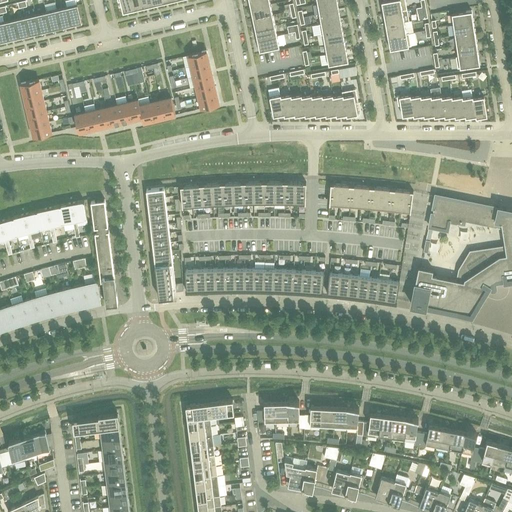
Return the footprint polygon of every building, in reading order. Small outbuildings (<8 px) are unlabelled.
[(133,9),(130,0),(117,0),(118,1),(119,1),(120,1),(123,12),(133,9)] [(143,7),(141,0),(130,0),(133,9),(143,7)] [(336,0),(318,3),(319,13),(339,10),(337,0),(336,0)] [(385,0),(382,1),(384,13),(403,10),(400,0),(385,0)] [(251,8),(253,18),(273,14),(270,3),(251,8)] [(79,9),(68,12),(72,30),(83,27),(79,9)] [(319,13),(321,24),(341,20),(339,10),(319,13)] [(384,13),(386,25),(405,21),(403,10),(384,13)] [(452,13),(453,24),(473,21),(472,10),(452,13)] [(68,12),(58,14),(62,32),(72,30),(68,12)] [(58,14),(48,16),(52,34),(62,32),(58,14)] [(253,18),(255,29),(275,25),(273,14),(253,18)] [(48,16),(37,19),(41,37),(52,34),(48,16)] [(37,19),(26,21),(31,40),(41,37),(37,19)] [(321,24),(323,34),(343,30),(341,20),(321,24)] [(26,21),(16,24),(20,42),(31,40),(26,21)] [(386,25),(388,37),(407,33),(405,21),(386,25)] [(473,21),(453,24),(455,35),(475,32),(473,21)] [(20,42),(16,24),(6,26),(10,44),(20,42)] [(255,29),(257,39),(277,35),(275,25),(255,29)] [(281,35),(288,33),(286,25),(278,28),(281,35)] [(6,26),(0,27),(0,46),(10,44),(6,26)] [(323,34),(325,44),(345,40),(343,30),(323,34)] [(475,32),(455,35),(457,45),(477,42),(475,32)] [(388,37),(390,49),(409,45),(407,33),(388,37)] [(257,39),(260,50),(279,46),(277,35),(257,39)] [(325,44),(327,54),(347,50),(345,40),(325,44)] [(457,45),(458,56),(478,53),(477,42),(457,45)] [(209,61),(207,50),(189,55),(191,65),(209,61)] [(327,54),(329,64),(348,60),(347,50),(327,54)] [(458,56),(460,67),(480,64),(478,53),(458,56)] [(212,71),(209,61),(191,65),(194,76),(212,71)] [(138,71),(132,72),(134,83),(140,82),(138,71)] [(214,82),(212,71),(194,76),(196,86),(214,82)] [(21,83),(23,93),(41,89),(39,78),(21,83)] [(217,92),(214,82),(196,86),(199,97),(217,92)] [(358,102),(357,93),(356,88),(343,91),(347,115),(358,113),(356,102),(358,102)] [(23,93),(26,104),(44,100),(41,89),(23,93)] [(347,115),(343,91),(342,91),(342,94),(333,95),(337,115),(346,114),(347,116),(347,115)] [(219,103),(217,92),(199,97),(201,108),(219,103)] [(285,115),(281,95),(281,93),(269,96),(273,115),(284,113),(284,115),(285,115)] [(295,115),(292,95),(291,93),(281,95),(285,115),(294,113),(295,115)] [(306,115),(302,95),(302,93),(292,95),(295,115),(305,113),(305,115),(306,115)] [(316,115),(312,95),(312,93),(302,95),(306,115),(315,113),(315,115),(316,115)] [(327,115),(323,95),(322,93),(312,95),(316,115),(325,113),(326,115),(327,115)] [(337,115),(333,95),(333,93),(323,95),(327,115),(336,113),(336,115),(337,115)] [(411,95),(411,93),(397,96),(398,105),(401,104),(402,115),(413,114),(414,113),(411,95)] [(421,94),(411,95),(414,113),(413,114),(413,116),(423,114),(424,114),(421,96),(421,94)] [(431,94),(421,96),(424,114),(423,114),(424,116),(434,114),(431,96),(432,96),(431,94)] [(442,94),(432,96),(431,96),(434,114),(434,116),(444,114),(445,114),(442,96),(442,94)] [(442,96),(445,114),(444,114),(445,116),(455,115),(452,97),(452,95),(442,96)] [(462,95),(452,97),(455,115),(455,117),(465,115),(462,97),(463,97),(462,95)] [(473,95),(463,97),(462,97),(465,115),(465,117),(475,115),(476,115),(473,97),(473,95)] [(484,95),(473,97),(476,115),(475,115),(476,117),(487,115),(484,95)] [(165,117),(175,114),(174,108),(171,96),(160,99),(165,117)] [(132,119),(142,116),(138,98),(127,101),(132,119)] [(154,119),(165,117),(160,99),(150,101),(154,119)] [(26,104),(28,114),(46,110),(44,100),(26,104)] [(121,121),(132,119),(127,101),(117,103),(121,121)] [(144,122),(154,119),(150,101),(139,104),(144,122)] [(111,124),(121,121),(117,103),(106,106),(111,124)] [(100,126),(111,124),(106,106),(96,108),(100,126)] [(90,129),(100,126),(96,108),(85,111),(90,129)] [(28,114),(31,125),(49,121),(46,110),(28,114)] [(79,131),(90,129),(85,111),(74,113),(76,120),(77,126),(79,131)] [(31,125),(34,136),(52,132),(49,121),(31,125)] [(244,202),(243,181),(233,182),(234,203),(244,202)] [(254,202),(254,181),(243,181),(244,202),(254,202)] [(264,202),(264,181),(254,181),(254,202),(264,202)] [(274,202),(275,181),(264,181),(264,202),(274,202)] [(285,202),(285,181),(275,181),(274,202),(285,202)] [(295,202),(295,181),(285,181),(285,202),(295,202)] [(306,182),(295,181),(295,202),(306,203),(306,182)] [(224,203),(222,182),(212,183),(213,204),(224,203)] [(234,203),(233,182),(222,182),(224,203),(234,203)] [(213,204),(212,183),(202,184),(203,204),(213,204)] [(340,204),(341,183),(331,183),(329,203),(330,203),(340,204)] [(350,205),(351,184),(341,183),(340,204),(350,205)] [(193,205),(191,184),(180,185),(182,206),(193,205)] [(203,204),(202,184),(191,184),(193,205),(203,204)] [(360,205),(362,185),(351,184),(350,205),(360,205)] [(370,206),(372,186),(362,185),(360,205),(370,206)] [(380,207),(382,187),(372,186),(370,206),(380,207)] [(146,189),(148,199),(165,196),(164,187),(146,189)] [(390,208),(392,188),(382,187),(380,207),(390,208)] [(400,210),(403,189),(392,188),(390,208),(400,210)] [(411,211),(413,190),(403,189),(400,210),(410,211),(411,211)] [(505,279),(505,280),(511,278),(511,208),(499,206),(499,208),(494,207),(495,205),(435,194),(429,226),(447,229),(449,221),(457,222),(456,223),(465,225),(466,220),(496,226),(502,228),(505,244),(470,250),(469,250),(458,269),(456,279),(432,274),(433,269),(419,266),(411,304),(425,306),(426,305),(471,314),(488,286),(489,286),(490,287),(495,283),(495,280),(505,279)] [(167,205),(165,196),(148,199),(149,207),(167,205)] [(105,199),(91,201),(101,280),(103,280),(106,304),(118,302),(105,199)] [(77,219),(87,218),(84,200),(71,202),(76,220),(77,219)] [(64,222),(73,220),(74,228),(78,228),(77,219),(76,220),(71,202),(60,205),(59,205),(64,222)] [(59,205),(47,208),(52,225),(54,225),(64,223),(63,222),(64,222),(59,205)] [(168,214),(167,205),(149,207),(150,216),(168,214)] [(41,227),(50,225),(52,234),(56,233),(54,225),(52,225),(47,208),(36,210),(36,211),(41,227)] [(36,211),(24,214),(29,231),(31,230),(40,228),(40,227),(41,227),(36,211)] [(17,234),(27,231),(29,240),(33,239),(31,230),(29,231),(24,214),(13,217),(18,234),(17,234)] [(169,223),(168,214),(150,216),(151,225),(169,223)] [(13,217),(1,220),(6,238),(8,237),(18,234),(13,217),(12,217),(13,217)] [(0,239),(4,238),(6,246),(10,245),(8,237),(6,238),(1,220),(0,220),(0,239)] [(170,232),(169,223),(151,225),(152,234),(170,232)] [(171,241),(170,232),(152,234),(153,243),(171,241)] [(172,250),(171,241),(153,243),(154,252),(172,250)] [(435,243),(433,251),(441,253),(443,244),(435,243)] [(173,263),(172,250),(154,252),(159,297),(173,295),(172,284),(170,284),(168,273),(171,273),(170,263),(173,263)] [(216,288),(215,267),(206,268),(206,289),(216,288)] [(226,288),(225,267),(215,267),(216,288),(226,288)] [(235,288),(235,267),(225,267),(226,288),(235,288)] [(245,288),(245,267),(235,267),(235,288),(245,288)] [(254,288),(255,267),(245,267),(245,288),(254,288)] [(264,288),(265,267),(255,267),(254,288),(264,288)] [(274,289),(274,268),(265,267),(264,288),(274,289)] [(197,289),(196,268),(185,269),(186,290),(197,289)] [(206,289),(206,268),(196,268),(197,289),(206,289)] [(283,289),(284,268),(274,268),(274,289),(283,289)] [(293,290),(294,269),(284,268),(283,289),(293,290)] [(302,290),(304,269),(294,269),(293,290),(302,290)] [(312,291),(314,270),(304,269),(302,290),(312,291)] [(324,271),(314,270),(312,291),(323,292),(324,271)] [(338,293),(340,272),(329,271),(327,292),(338,293)] [(348,294),(350,274),(340,272),(338,293),(348,294)] [(357,296),(360,275),(350,274),(348,294),(357,296)] [(367,297),(369,276),(360,275),(357,296),(367,297)] [(376,298),(379,277),(369,276),(367,297),(376,298)] [(386,300),(389,279),(379,277),(376,298),(386,300)] [(399,281),(389,279),(386,300),(396,301),(399,281)] [(97,281),(85,284),(89,301),(97,300),(97,299),(100,298),(100,299),(101,299),(97,281)] [(82,284),(72,287),(77,304),(85,303),(85,302),(88,301),(89,301),(85,284),(82,284)] [(72,287),(60,290),(65,307),(73,306),(73,305),(76,304),(77,304),(72,287)] [(60,290),(48,293),(53,310),(61,309),(61,308),(64,307),(65,307),(60,290)] [(48,293),(36,296),(41,314),(49,312),(49,311),(52,310),(53,310),(48,293)] [(36,296),(24,300),(29,317),(38,315),(37,314),(40,313),(41,314),(36,296)] [(24,300),(12,304),(18,321),(26,319),(26,318),(29,317),(24,300)] [(0,307),(0,319),(0,320),(1,320),(3,319),(6,325),(14,323),(14,322),(17,321),(18,321),(12,304),(0,307)] [(233,400),(233,399),(209,401),(211,413),(234,410),(233,400)] [(299,401),(299,400),(288,401),(289,420),(299,420),(299,427),(305,428),(305,414),(299,414),(299,401)] [(210,413),(211,413),(209,401),(186,404),(187,417),(210,414),(210,413)] [(265,421),(275,420),(275,401),(264,401),(265,421)] [(288,401),(276,401),(275,401),(275,420),(289,420),(288,401)] [(311,405),(310,414),(305,414),(305,428),(310,428),(310,424),(321,425),(322,405),(311,405)] [(335,406),(330,406),(322,405),(321,425),(334,425),(335,406)] [(348,406),(336,406),(335,406),(334,425),(347,426),(348,406)] [(359,408),(359,407),(348,406),(347,426),(357,426),(357,434),(363,434),(364,421),(358,420),(359,408)] [(73,419),(74,431),(79,430),(100,428),(100,427),(120,424),(118,412),(99,414),(99,416),(85,417),(85,418),(73,419)] [(379,433),(381,415),(370,413),(369,421),(364,421),(363,434),(368,435),(378,436),(379,433)] [(393,415),(390,414),(381,413),(381,415),(379,433),(392,434),(394,415),(393,415)] [(187,417),(189,427),(211,424),(210,414),(187,417)] [(407,417),(395,415),(394,415),(392,434),(405,436),(407,417)] [(418,419),(418,418),(407,417),(405,436),(415,437),(414,444),(420,445),(422,432),(416,431),(418,419)] [(100,428),(101,438),(121,436),(120,424),(100,427),(100,428)] [(189,427),(190,437),(212,434),(211,424),(189,427)] [(429,424),(429,425),(427,432),(422,432),(420,445),(425,446),(426,443),(436,445),(440,426),(429,424)] [(453,428),(449,427),(440,426),(436,445),(449,447),(453,428)] [(466,431),(454,428),(453,428),(449,447),(462,450),(466,431)] [(476,434),(477,433),(466,431),(462,450),(472,452),(471,459),(476,460),(479,447),(474,446),(476,434)] [(49,449),(45,432),(33,435),(37,452),(49,449)] [(190,437),(191,447),(214,444),(212,434),(190,437)] [(33,435),(20,437),(24,455),(37,452),(33,435)] [(101,438),(103,450),(123,447),(121,436),(101,438)] [(24,455),(20,437),(9,440),(11,449),(4,451),(8,465),(15,463),(14,462),(25,460),(24,455)] [(487,439),(485,448),(479,447),(476,460),(481,462),(482,458),(492,461),(497,442),(487,439)] [(282,442),(275,441),(277,457),(283,456),(282,442)] [(510,446),(506,445),(497,442),(492,461),(505,464),(510,446)] [(191,447),(192,457),(215,455),(214,444),(191,447)] [(330,457),(333,446),(327,445),(326,446),(324,456),(330,458),(330,457)] [(337,458),(339,448),(340,447),(333,446),(330,457),(330,458),(336,459),(337,458)] [(103,450),(104,461),(124,458),(123,447),(103,450)] [(0,470),(3,470),(2,467),(8,465),(4,451),(0,452),(0,470)] [(375,466),(379,453),(373,452),(373,453),(369,464),(375,466)] [(381,468),(385,455),(386,454),(379,453),(375,466),(381,468)] [(192,457),(194,467),(216,465),(215,455),(192,457)] [(302,488),(306,466),(307,459),(293,457),(293,461),(285,459),(286,473),(290,474),(292,474),(290,486),(302,488)] [(55,465),(54,458),(39,464),(41,470),(54,465),(55,465)] [(104,461),(105,472),(125,470),(124,458),(104,461)] [(421,474),(425,464),(425,463),(419,461),(419,462),(415,471),(421,474)] [(427,476),(431,466),(431,465),(431,464),(425,463),(425,464),(421,474),(427,476)] [(194,467),(195,478),(217,475),(216,465),(194,467)] [(352,465),(351,471),(345,493),(356,496),(363,468),(352,465)] [(313,490),(314,486),(317,468),(306,466),(302,488),(313,490)] [(35,467),(28,470),(30,475),(37,472),(35,467)] [(337,469),(334,478),(331,490),(345,493),(351,471),(350,471),(350,472),(337,469)] [(105,472),(107,483),(127,481),(125,470),(105,472)] [(46,481),(45,477),(45,472),(37,475),(34,477),(38,484),(46,481)] [(375,497),(389,501),(397,473),(395,480),(382,476),(375,497)] [(399,504),(406,485),(408,486),(410,479),(409,477),(397,473),(389,501),(399,504)] [(465,486),(470,475),(464,473),(459,483),(465,486)] [(195,478),(196,488),(219,485),(217,475),(195,478)] [(469,492),(476,478),(476,477),(474,476),(470,475),(465,486),(463,489),(469,492)] [(107,483),(108,495),(128,492),(127,481),(107,483)] [(196,488),(197,498),(220,495),(219,485),(196,488)] [(417,485),(414,491),(420,494),(423,487),(417,485)] [(418,506),(432,511),(440,490),(439,489),(439,490),(426,486),(418,506)] [(508,500),(511,492),(511,488),(508,487),(507,488),(503,497),(508,500)] [(434,511),(443,511),(444,510),(450,494),(440,490),(432,511),(434,511)] [(44,492),(25,501),(30,511),(41,511),(40,507),(46,506),(44,492)] [(108,495),(110,506),(130,504),(128,492),(108,495)] [(197,498),(199,508),(221,505),(220,495),(197,498)] [(463,511),(478,511),(483,503),(483,502),(482,503),(470,498),(463,511)] [(30,511),(25,501),(8,509),(9,511),(30,511)] [(491,511),(493,507),(483,503),(478,511),(491,511)]
